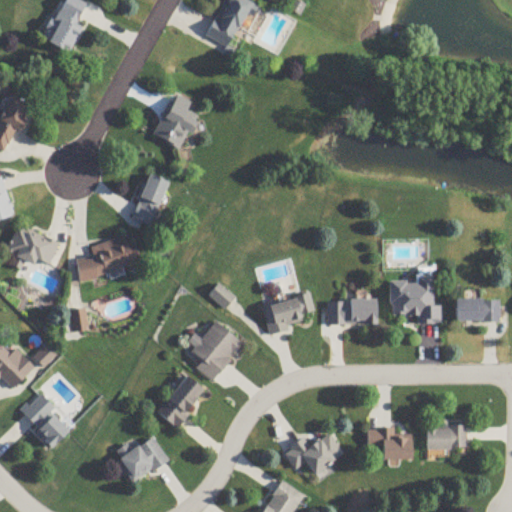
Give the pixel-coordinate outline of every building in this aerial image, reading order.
[(70,0),(63,0),(46,46),(68,55),(88,7),(70,0)] [(225,0),(206,39),(229,51),(252,7),(238,0),(225,0)] [(153,140),(180,152),(196,118),(187,113),(191,105),(173,97),(153,140)] [(21,134),(31,107),(7,99),(0,118),(0,152),(5,154),(14,131),(21,134)] [(130,222),(150,229),(166,185),(146,178),(130,222)] [(0,180),(0,179),(0,220),(13,217),(0,180)] [(24,263),(34,267),(36,261),(49,266),(58,244),(16,228),(6,253),(15,256),(11,267),(21,271),(24,263)] [(90,248),(93,257),(74,263),(81,283),(140,265),(134,244),(127,246),(125,237),(90,248)] [(433,306),(432,277),(416,277),(416,282),(389,282),(389,317),(417,317),(417,326),(440,326),(440,306),(433,306)] [(268,334),(302,327),(300,316),(313,313),(310,295),(262,306),(268,334)] [(455,300),(455,322),(498,323),(499,300),(455,300)] [(375,327),(375,301),(326,301),(326,327),(375,327)] [(86,331),(83,312),(70,314),(73,333),(86,331)] [(201,362),(195,370),(213,384),(242,344),(214,323),(198,345),(197,344),(190,353),(201,362)] [(14,350),(10,356),(0,346),(0,380),(11,391),(33,369),(14,350)] [(55,358),(45,348),(34,359),(44,368),(55,358)] [(175,429),(203,393),(185,378),(156,415),(175,429)] [(52,448),(71,429),(38,395),(19,414),(52,448)] [(466,451),(466,428),(425,428),(425,451),(466,451)] [(411,461),(411,438),(394,438),(394,430),(367,430),(367,450),(381,450),(381,461),(411,461)] [(314,476),(342,456),(328,435),(308,449),(302,441),(283,454),(295,471),(305,464),(314,476)] [(167,464),(153,439),(118,459),(133,484),(167,464)] [(262,511),(293,511),(303,497),(281,483),(262,511)]
